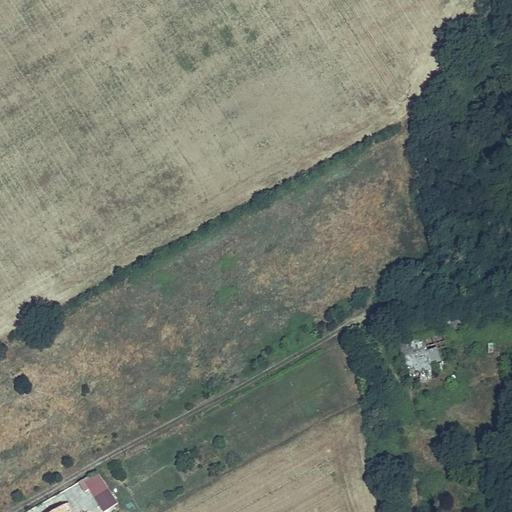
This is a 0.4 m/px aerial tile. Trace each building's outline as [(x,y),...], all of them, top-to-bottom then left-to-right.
[(416,339),(398,347),(409,376),(431,367),(420,342),(417,343),(416,339)] [(209,450),(213,460),(219,458),(215,448),(209,450)] [(99,470),(86,478),(106,511),(114,506),(106,493),(111,489),(99,470)] [(106,493),(114,506),(119,503),(111,489),(106,493)] [(72,511),(67,503),(52,511),(72,511)]
